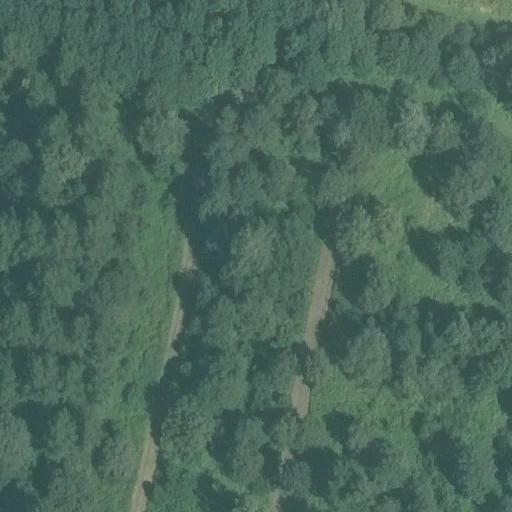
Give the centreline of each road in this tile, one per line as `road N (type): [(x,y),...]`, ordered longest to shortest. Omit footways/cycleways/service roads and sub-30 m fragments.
road 1 (track): [(309,0),(288,66),(230,97),(145,511)]
road 2 (track): [(288,66),(306,95),(333,106),(511,140)]
road 3 (track): [(0,58),(230,97)]
